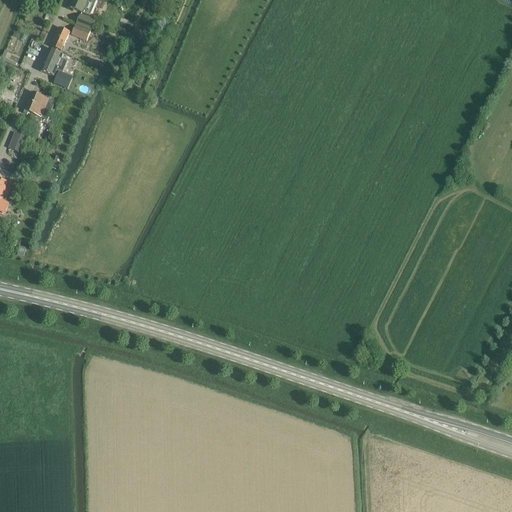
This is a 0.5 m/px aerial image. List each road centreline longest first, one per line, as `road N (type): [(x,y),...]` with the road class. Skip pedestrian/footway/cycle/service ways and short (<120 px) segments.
road 1 (primary): [(373,403),(175,336),(29,298)]
road 2 (unclassified): [(0,157),(68,0)]
road 3 (primary): [(373,403),(511,457)]
road 4 (primary): [(511,441),(373,403)]
